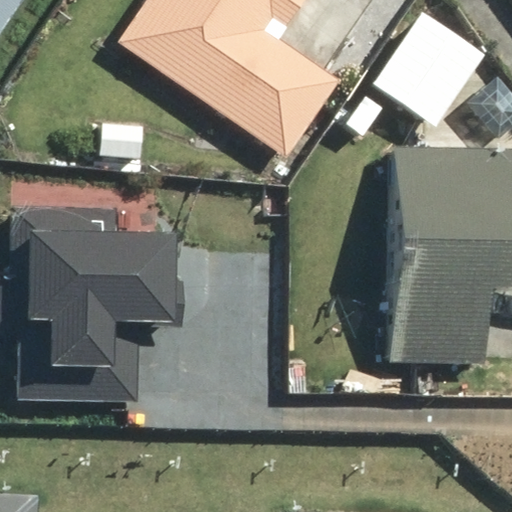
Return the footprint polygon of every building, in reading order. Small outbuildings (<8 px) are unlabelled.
[(0,0),(0,19),(12,0),(0,0)] [(141,0),(105,51),(272,167),(325,92),(263,49),(297,0),(141,0)] [(141,130),(90,128),(88,171),(139,173),(141,130)] [(511,159),(376,159),(363,263),(375,371),(467,372),(467,307),(486,307),(486,258),(511,257),(511,159)] [(101,216),(0,215),(0,342),(2,343),(2,411),(125,411),(125,343),(143,343),(143,336),(166,336),(166,289),(156,289),(156,241),(101,241),(101,216)]
